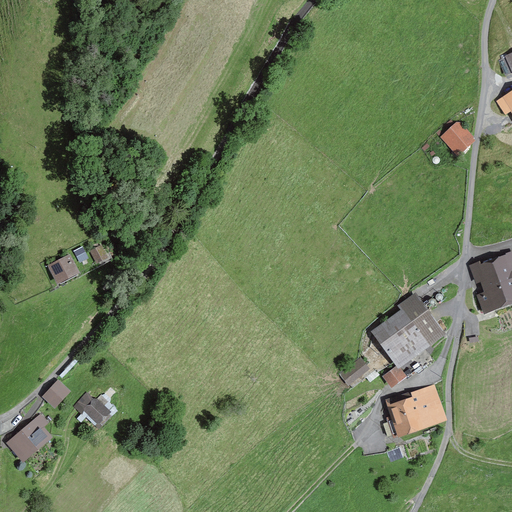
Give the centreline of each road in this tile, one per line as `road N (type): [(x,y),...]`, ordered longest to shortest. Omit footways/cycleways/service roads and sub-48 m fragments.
road 1 (track): [(494,0),(442,439),(411,511)]
road 2 (track): [(450,358),(384,394),(356,444),(283,511)]
